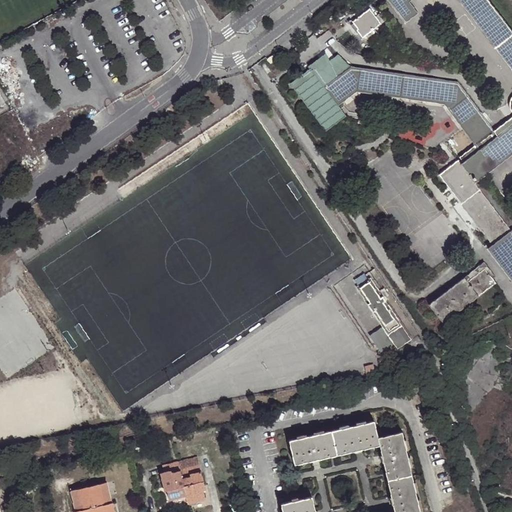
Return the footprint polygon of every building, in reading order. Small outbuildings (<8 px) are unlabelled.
[(511,124),(463,162),(461,164),(475,183),(511,154),(511,32),(487,0),(389,0),(406,22),(417,13),(409,1),(410,0),(457,0),(511,70),(511,124)] [(383,21),(377,14),(371,6),(354,20),(360,27),(358,28),(364,36),(383,21)] [(381,10),(377,14),(383,21),(387,18),(381,10)] [(360,27),(354,20),(353,17),(350,20),(356,30),(358,28),(360,27)] [(274,52),(267,58),(270,63),(278,57),(274,52)] [(307,66),(309,69),(312,73),(329,61),(325,53),(307,66)] [(312,73),(309,69),(305,72),(290,83),(325,130),(345,116),(337,105),(356,91),(444,104),(463,129),(475,145),(494,131),(457,82),(350,66),(338,54),(329,61),(312,73)] [(264,62),(261,65),(267,73),(271,70),(264,62)] [(494,131),(475,145),(459,157),(460,158),(463,162),(511,124),(511,119),(509,119),(494,131)] [(463,162),(460,158),(438,174),(492,246),(511,231),(475,183),(461,164),(463,162)] [(511,230),(511,231),(492,246),(488,248),(511,279),(511,230)] [(464,277),(479,296),(496,283),(492,279),(485,269),(487,267),(484,262),(464,277)] [(387,327),(397,320),(368,277),(357,284),(383,324),(387,327)] [(443,323),(479,296),(464,277),(429,304),(443,323)] [(400,325),(397,320),(387,327),(389,332),(400,325)] [(389,332),(387,327),(383,324),(379,327),(387,339),(392,336),(389,332)] [(407,335),(400,325),(389,332),(392,336),(396,342),(407,335)] [(387,339),(379,327),(370,332),(378,345),(387,339)] [(379,445),(377,437),(373,421),(332,430),(289,440),(294,464),(338,454),(379,445)] [(402,432),(377,437),(379,445),(387,478),(394,511),(419,511),(411,473),(402,432)] [(511,442),(499,472),(511,477),(511,442)] [(172,451),(174,459),(193,454),(191,446),(172,451)] [(169,493),(181,490),(174,459),(172,451),(159,454),(161,461),(158,462),(162,479),(166,479),(166,482),(169,493)] [(174,459),(181,490),(183,498),(199,493),(195,475),(194,472),(197,470),(193,454),(174,459)] [(33,477),(9,484),(10,490),(34,483),(33,477)] [(105,480),(88,483),(95,511),(115,511),(112,499),(111,500),(105,480)] [(95,511),(88,483),(70,488),(75,508),(74,509),(74,511),(95,511)] [(288,502),(281,503),(282,509),(283,511),(315,511),(312,496),(288,502)]
